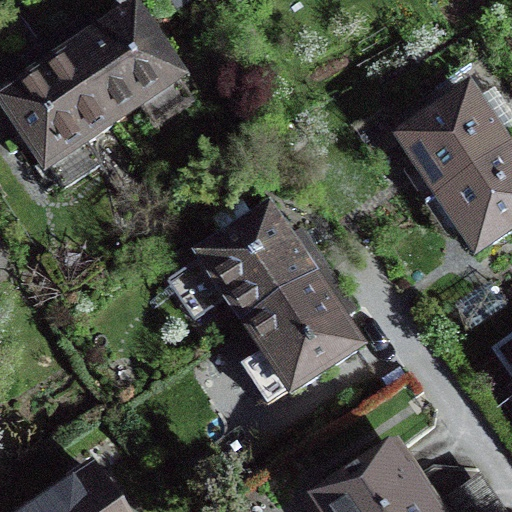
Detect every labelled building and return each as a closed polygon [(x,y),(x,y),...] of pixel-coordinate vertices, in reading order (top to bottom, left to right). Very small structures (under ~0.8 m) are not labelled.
[(78,27),(57,42),(113,126),(140,107),(154,128),(190,104),(177,83),(180,81),(135,14),(89,45),(84,36),(78,27)] [(86,144),(113,126),(57,42),(35,57),(40,65),(46,74),(1,103),(46,171),(49,169),(63,189),(100,165),(86,144)] [(511,147),(477,94),(398,145),(418,175),(458,236),(480,270),(511,249),(511,147)] [(276,213),(200,263),(295,407),(372,356),(344,315),(300,249),(276,213)] [(511,344),(498,355),(511,373),(511,344)] [(396,448),(314,504),(319,511),(504,511),(481,477),(436,508),(396,448)] [(117,511),(94,477),(41,511),(117,511)]
